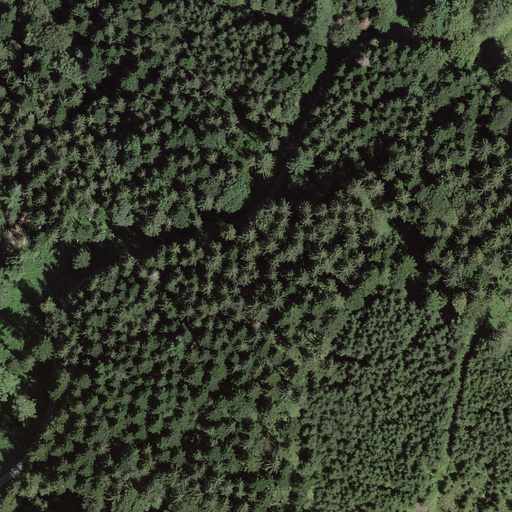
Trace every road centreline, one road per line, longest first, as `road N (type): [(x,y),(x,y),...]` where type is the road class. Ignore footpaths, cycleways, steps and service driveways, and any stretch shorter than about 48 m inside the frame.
road 1 (track): [(0,482),(49,419),(59,325),(73,292),(126,262),(218,235),(257,210),(342,62),(385,44),(511,69)]
road 2 (track): [(265,199),(288,190),(390,104),(419,103),(505,155)]
